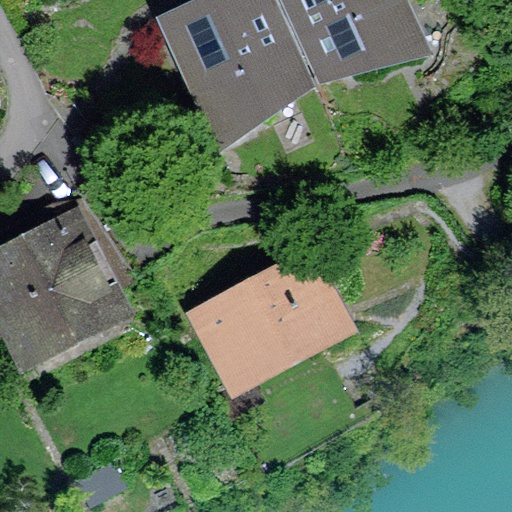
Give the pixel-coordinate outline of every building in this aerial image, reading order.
[(299,86),(289,64),(303,57),(276,0),(271,0),(262,4),(259,0),(223,0),(185,18),(194,36),(180,42),(219,124),(222,122),(230,139),(262,117),(257,105),(299,86)] [(276,0),(303,57),(317,51),(327,73),(370,53),(375,66),(413,55),(405,38),(409,36),(392,0),(276,0)] [(108,309),(100,294),(133,276),(84,202),(53,207),(35,216),(48,244),(0,269),(0,289),(39,364),(78,343),(71,328),(108,309)] [(201,318),(235,383),(340,328),(305,263),(201,318)] [(363,389),(381,415),(392,408),(401,385),(394,372),(363,389)]
